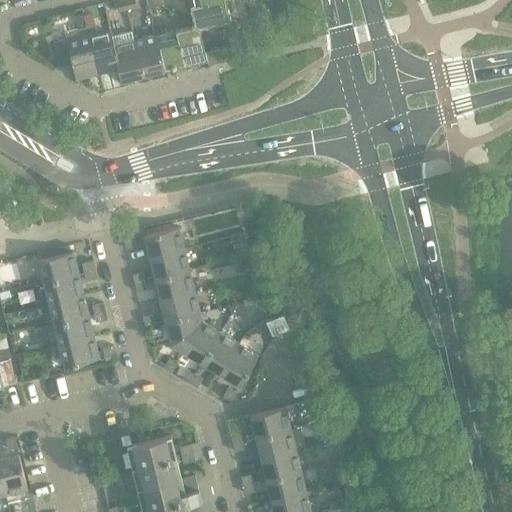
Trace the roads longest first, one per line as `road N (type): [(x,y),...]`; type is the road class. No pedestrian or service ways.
road 1 (secondary): [(358,128),(478,511)]
road 2 (secondary): [(485,511),(397,122)]
road 3 (tertiary): [(89,182),(227,161),(358,128)]
road 4 (tertiary): [(351,95),(93,165)]
road 5 (unclassified): [(210,81),(99,108),(12,56),(4,19)]
road 6 (residential): [(232,511),(208,414),(150,377)]
road 7 (residential): [(150,377),(140,371),(100,222)]
road 8 (unclassified): [(0,423),(140,391),(150,377)]
road 9 (tertiary): [(511,70),(391,84)]
road 10 (tertiary): [(397,122),(511,86)]
